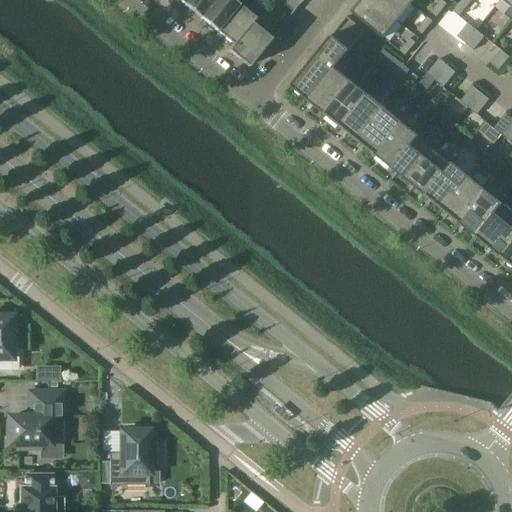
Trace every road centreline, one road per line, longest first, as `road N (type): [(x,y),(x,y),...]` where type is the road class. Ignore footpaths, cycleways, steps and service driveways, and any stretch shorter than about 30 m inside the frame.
road 1 (secondary): [(414,445),(0,103)]
road 2 (secondary): [(0,201),(286,436)]
road 3 (residential): [(511,328),(245,104)]
road 4 (residential): [(0,268),(212,436),(286,436)]
road 5 (residential): [(245,104),(117,0)]
road 6 (residential): [(332,0),(245,104)]
